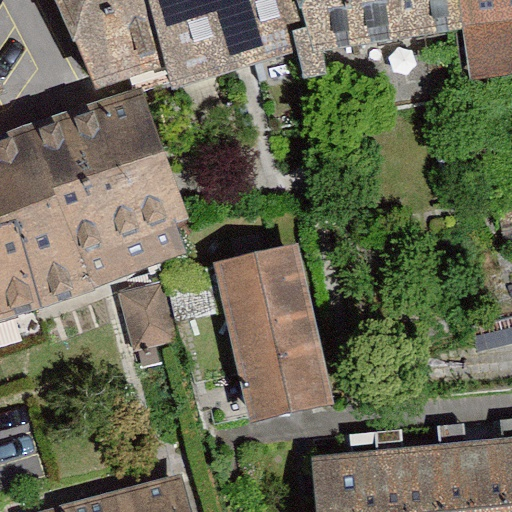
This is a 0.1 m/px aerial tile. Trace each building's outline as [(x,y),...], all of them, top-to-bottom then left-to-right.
[(511,0),(75,0),(114,89),(187,66),(197,88),(317,56),(325,99),(429,84),(423,44),(476,29),(485,82),(511,79),(511,0)] [(0,100),(20,93),(0,49),(0,100)] [(0,325),(201,257),(190,227),(202,221),(155,89),(0,145),(0,325)] [(311,245),(228,264),(266,422),(348,403),(311,245)] [(165,287),(124,298),(139,355),(180,344),(165,287)] [(511,511),(511,445),(317,463),(320,511),(511,511)] [(205,511),(197,479),(57,511),(205,511)]
